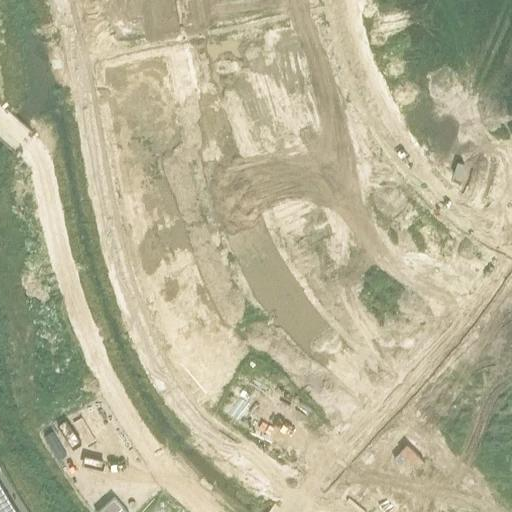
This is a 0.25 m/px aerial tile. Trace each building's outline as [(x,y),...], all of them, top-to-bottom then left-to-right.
[(390,0),(391,2),(369,7),(372,19),(375,32),(375,31),(380,49),(409,41),(403,19),(419,16),(415,0),(390,0)] [(284,59),(269,64),(279,99),(307,91),(302,76),(319,71),(315,56),(316,56),(312,43),(311,44),(307,29),(278,37),(284,59)] [(418,86),(399,97),(427,141),(430,139),(433,143),(449,133),(446,129),(454,124),(427,82),(439,74),(425,53),(405,65),(418,86)] [(306,107),(284,118),(291,132),(305,124),(328,167),(360,151),(350,133),(353,132),(348,123),(346,124),(337,106),(312,119),(306,107)] [(0,511),(10,511),(16,509),(0,481),(0,511)]
